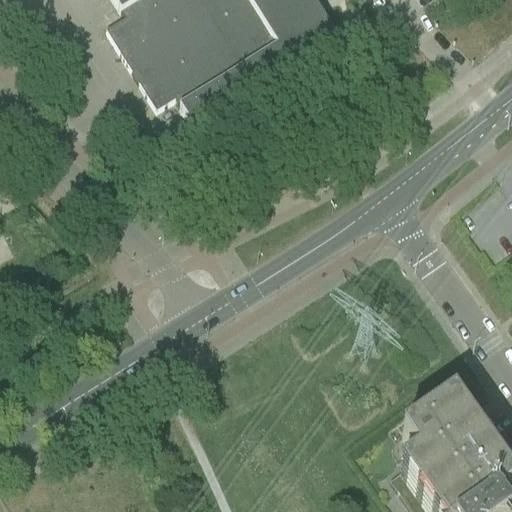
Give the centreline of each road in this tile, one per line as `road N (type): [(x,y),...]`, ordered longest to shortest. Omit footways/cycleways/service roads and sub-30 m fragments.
road 1 (unclassified): [(192,327),(163,280),(0,108)]
road 2 (tertiary): [(192,327),(385,201)]
road 3 (tertiary): [(0,448),(192,327)]
road 4 (tertiary): [(511,382),(385,201)]
road 5 (tertiary): [(385,201),(511,99)]
